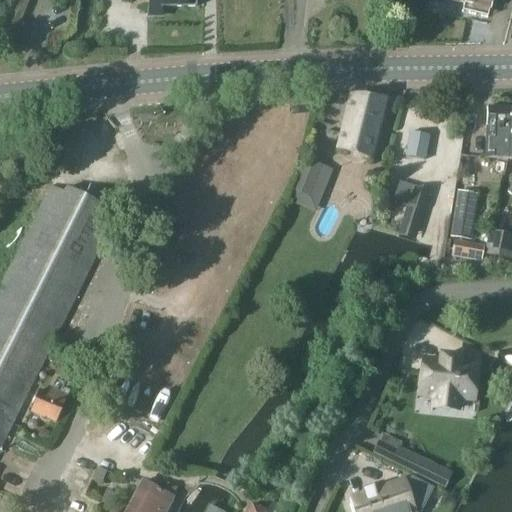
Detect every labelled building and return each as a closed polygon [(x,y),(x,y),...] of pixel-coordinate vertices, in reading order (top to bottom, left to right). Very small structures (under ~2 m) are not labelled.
[(148,0),(148,14),(162,14),(162,7),(196,7),(196,0),(148,0)] [(453,0),(491,8),(493,0),(453,0)] [(371,160),(386,101),(352,97),(338,152),(371,160)] [(508,161),(510,109),(488,108),(487,127),(488,127),(487,160),(508,161)] [(425,161),(430,138),(411,134),(406,157),(425,161)] [(305,159),(293,190),(310,197),(322,166),(305,159)] [(425,212),(431,193),(415,187),(408,207),(425,212)] [(53,188),(0,292),(0,455),(2,451),(0,450),(117,220),(103,213),(106,207),(70,189),(67,195),(53,188)] [(456,206),(455,217),(475,220),(477,209),(467,207),(469,194),(459,192),(456,206)] [(511,262),(511,235),(491,232),(486,257),(511,262)] [(483,265),(486,248),(456,243),(453,259),(483,265)] [(445,359),(445,357),(442,356),(441,362),(424,361),(420,394),(435,396),(434,408),(458,411),(459,398),(474,400),(478,366),(460,364),(461,358),(457,358),(457,360),(445,359)] [(56,424),(70,393),(62,389),(60,394),(55,392),(53,397),(39,391),(30,413),(56,424)] [(50,435),(41,431),(38,437),(46,442),(50,435)] [(398,453),(380,444),(375,454),(446,489),(452,475),(400,449),(398,453)] [(363,494),(350,499),(354,511),(421,511),(434,488),(413,478),(386,487),(385,484),(362,492),(363,494)] [(166,511),(173,499),(142,482),(126,511),(166,511)]
